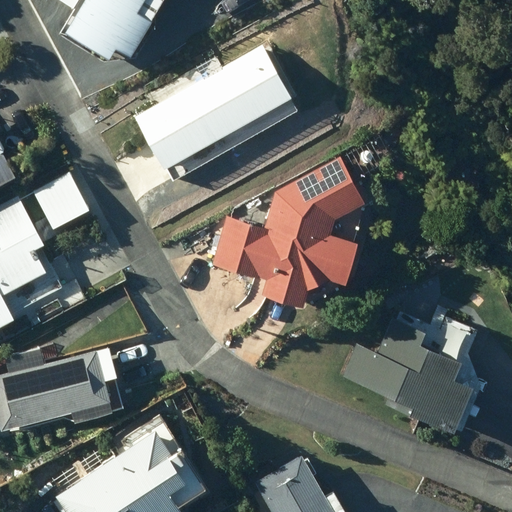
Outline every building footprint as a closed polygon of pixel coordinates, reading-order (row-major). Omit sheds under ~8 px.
[(145,17),(154,0),(79,0),(61,29),(103,55),(109,44),(126,54),(147,18),(145,17)] [(226,0),(206,0),(197,6),(205,20),(230,6),(226,0)] [(198,68),(148,94),(152,101),(124,115),(158,180),(294,108),(260,43),(201,74),(198,68)] [(0,152),(0,129),(0,130),(0,129),(0,180),(12,174),(0,152)] [(331,216),(361,200),(338,156),(274,190),(262,225),(225,214),(210,263),(256,277),(257,274),(264,276),(259,292),(298,304),(304,287),(323,276),(340,282),(353,241),(326,232),(331,216)] [(72,168),(28,191),(47,228),(91,205),(72,168)] [(0,322),(11,316),(0,297),(0,293),(44,270),(32,248),(42,242),(15,193),(0,201),(0,322)] [(62,256),(80,291),(113,275),(95,239),(62,256)] [(381,400),(450,430),(469,385),(449,376),(456,359),(415,342),(420,329),(389,316),(374,351),(353,343),(340,375),(384,394),(381,400)] [(0,428),(61,412),(71,418),(120,405),(105,347),(94,350),(93,347),(8,370),(6,362),(0,363),(0,428)] [(53,498),(52,500),(59,511),(174,511),(208,489),(157,413),(133,429),(129,424),(110,437),(118,449),(51,494),(53,498)] [(343,511),(330,489),(322,494),(299,454),(253,480),(271,511),(343,511)]
